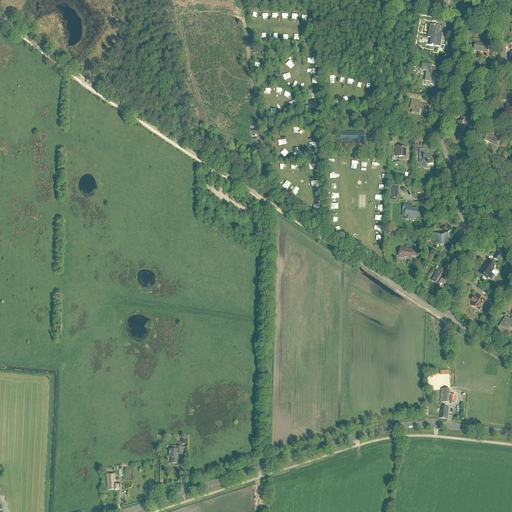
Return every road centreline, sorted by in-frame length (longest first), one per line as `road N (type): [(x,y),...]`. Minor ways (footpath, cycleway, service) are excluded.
road 1 (secondary): [(125,511),(388,428),(511,433)]
road 2 (track): [(194,154),(0,17)]
road 3 (unclassified): [(450,321),(266,201)]
road 4 (track): [(252,195),(262,167),(242,14)]
